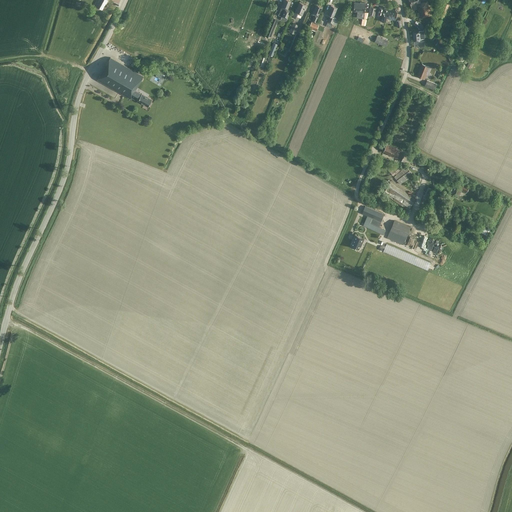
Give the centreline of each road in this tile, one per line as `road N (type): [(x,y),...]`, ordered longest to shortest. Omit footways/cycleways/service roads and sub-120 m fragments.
road 1 (tertiary): [(0,344),(57,196),(79,92),(124,0)]
road 2 (unclassified): [(356,197),(407,67),(398,0)]
